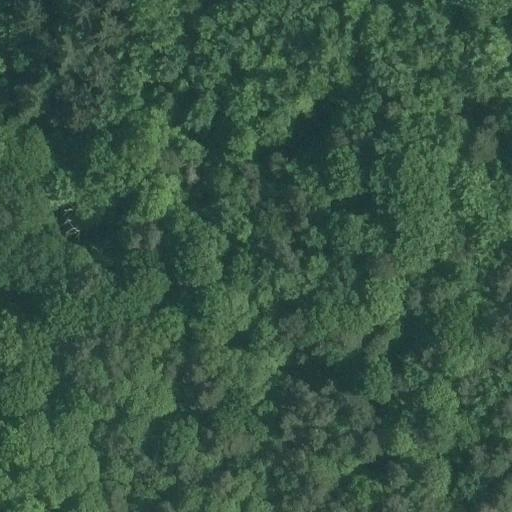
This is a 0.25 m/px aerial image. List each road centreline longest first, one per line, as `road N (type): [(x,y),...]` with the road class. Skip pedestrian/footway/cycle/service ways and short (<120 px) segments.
road 1 (track): [(511,439),(0,263)]
road 2 (track): [(0,132),(123,114),(511,92)]
